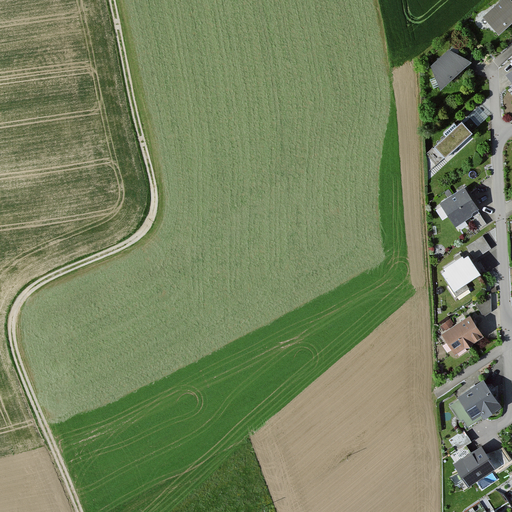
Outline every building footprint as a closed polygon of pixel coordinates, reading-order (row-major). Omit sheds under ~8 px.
[(500,0),(481,18),(498,37),(511,23),(511,3),(509,0),(500,0)] [(440,90),(470,63),(448,51),(429,67),(440,90)] [(434,147),(445,158),(471,134),(460,122),(456,126),(454,124),(443,135),(445,137),(434,147)] [(439,204),(454,227),(479,212),(464,188),(439,204)] [(467,245),(475,258),(492,247),(484,234),(467,245)] [(441,274),(453,293),(480,275),(468,256),(463,259),(461,257),(442,269),(444,272),(441,274)] [(440,336),(453,356),(481,337),(468,318),(440,336)] [(479,414),(483,420),(501,408),(482,381),(456,398),(470,419),(479,414)] [(471,439),(465,430),(449,440),(455,449),(471,439)] [(487,452),(481,443),(454,462),(468,484),(494,466),(496,465),(487,452)] [(500,447),(487,452),(496,465),(494,466),(497,468),(509,461),(500,447)] [(451,475),(455,484),(463,480),(459,472),(451,475)]
